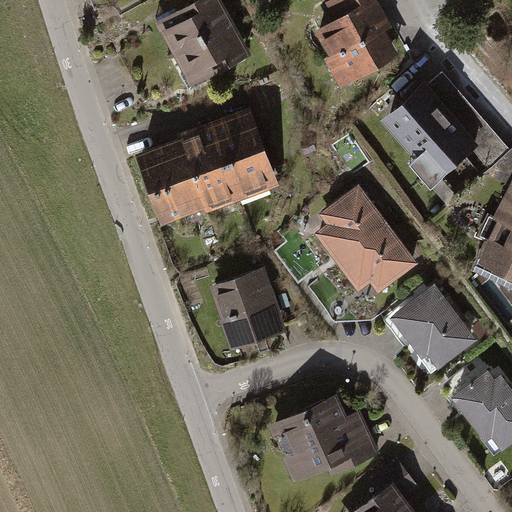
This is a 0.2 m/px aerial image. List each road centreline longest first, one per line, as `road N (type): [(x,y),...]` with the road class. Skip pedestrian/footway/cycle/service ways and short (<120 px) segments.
road 1 (residential): [(53,0),(192,399)]
road 2 (residential): [(192,399),(355,355),(385,365),(482,511)]
